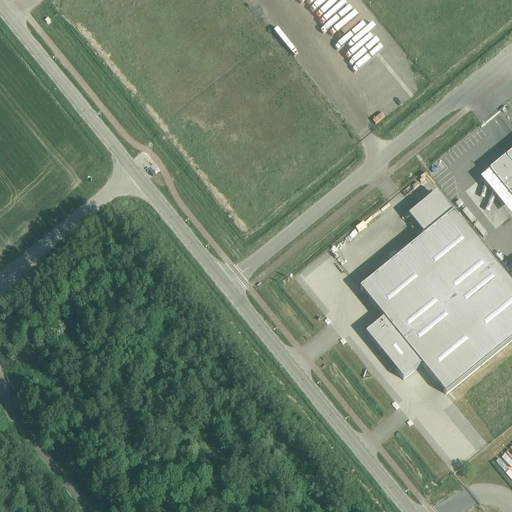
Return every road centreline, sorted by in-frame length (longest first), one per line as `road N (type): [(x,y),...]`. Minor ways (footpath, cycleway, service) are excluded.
road 1 (unclassified): [(226,284),(511,50)]
road 2 (tertiary): [(417,511),(226,284)]
road 3 (tertiary): [(131,170),(0,5)]
road 4 (unclassified): [(131,170),(0,279)]
road 5 (track): [(0,384),(11,410),(92,511)]
road 6 (tertiary): [(226,284),(131,170)]
